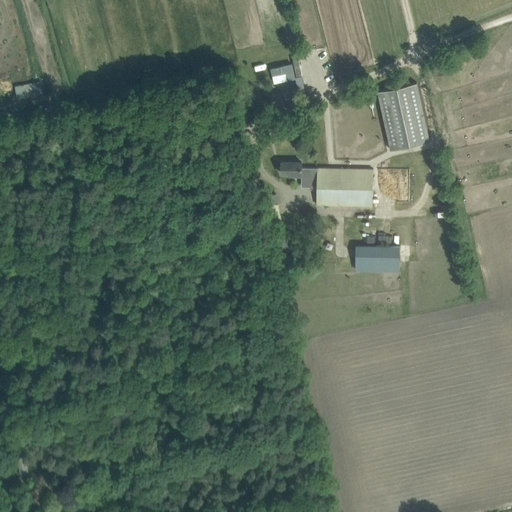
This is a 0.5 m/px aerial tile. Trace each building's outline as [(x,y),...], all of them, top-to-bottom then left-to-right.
[(298,57),(292,58),(296,77),(302,76),(298,57)] [(295,79),(291,64),(272,68),(273,75),(286,72),(288,80),(295,79)] [(302,79),(296,80),(299,92),(305,91),(302,79)] [(41,82),(15,87),(18,100),(43,95),(41,82)] [(430,141),(417,82),(378,91),(391,150),(430,141)] [(317,186),(317,167),(301,167),(301,162),(281,161),(281,173),(289,173),(289,175),(302,176),(302,186),(317,186)] [(373,205),(373,179),(373,169),(317,167),(317,186),(316,204),(373,205)] [(275,193),(263,196),(266,206),(278,203),(275,193)] [(287,241),(281,214),(268,217),(274,244),(287,241)] [(400,271),(400,245),(356,245),(356,270),(400,271)] [(28,474),(24,450),(17,451),(21,475),(28,474)]
